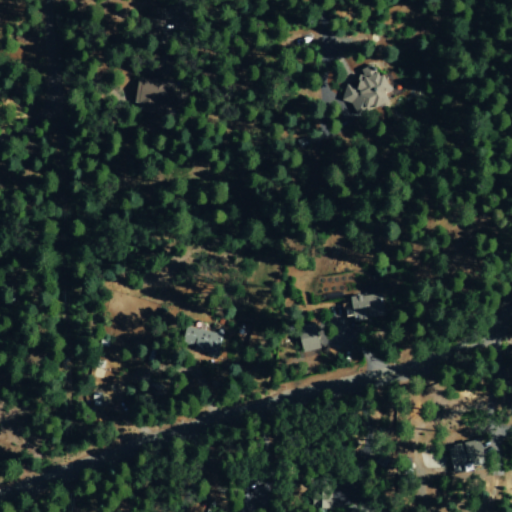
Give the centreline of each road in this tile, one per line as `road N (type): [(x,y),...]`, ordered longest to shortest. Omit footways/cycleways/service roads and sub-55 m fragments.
road 1 (tertiary): [(511,304),(485,334),(412,370),(213,422),(0,498)]
road 2 (residential): [(48,0),(39,106),(33,120),(0,131)]
